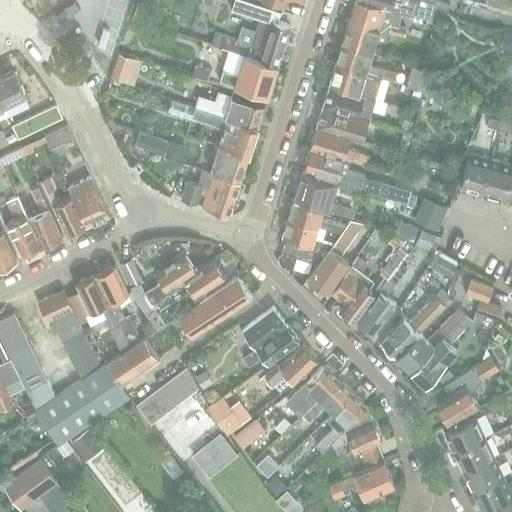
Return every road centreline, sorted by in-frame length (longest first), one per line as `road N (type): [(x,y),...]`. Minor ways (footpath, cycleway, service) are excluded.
road 1 (residential): [(245,242),(373,378),(448,508)]
road 2 (residential): [(324,0),(245,242)]
road 3 (residential): [(153,217),(125,192),(19,19)]
road 4 (residential): [(0,289),(153,217)]
